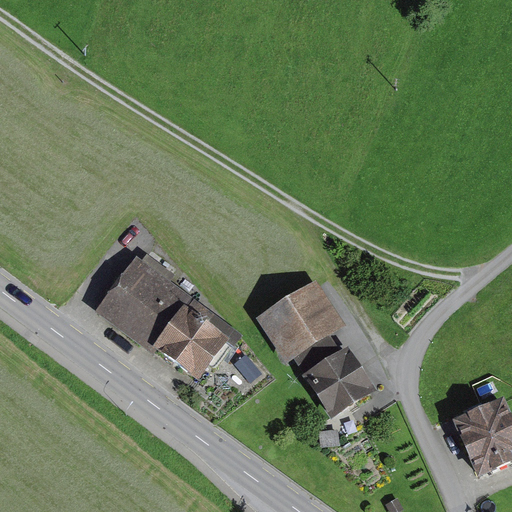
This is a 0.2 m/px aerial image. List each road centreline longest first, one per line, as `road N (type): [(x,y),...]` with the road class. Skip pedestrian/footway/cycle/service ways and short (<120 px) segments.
road 1 (track): [(484,279),(412,267),(343,234),(0,14)]
road 2 (tertiary): [(0,291),(297,511)]
road 3 (track): [(511,256),(432,328),(411,358),(407,391),(459,511)]
